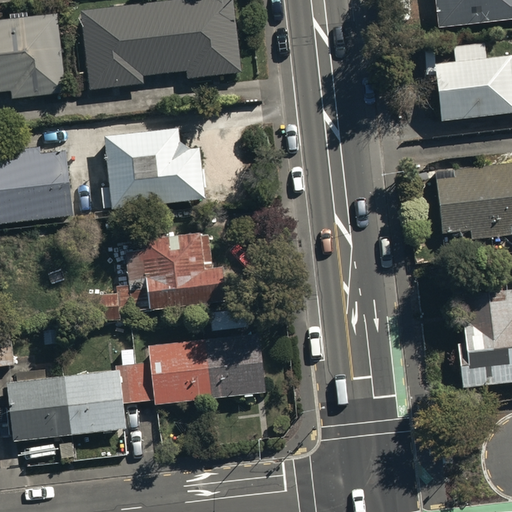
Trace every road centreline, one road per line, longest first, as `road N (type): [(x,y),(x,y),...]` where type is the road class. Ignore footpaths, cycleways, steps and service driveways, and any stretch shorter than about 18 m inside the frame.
road 1 (secondary): [(372,483),(316,0)]
road 2 (residential): [(106,511),(372,483)]
